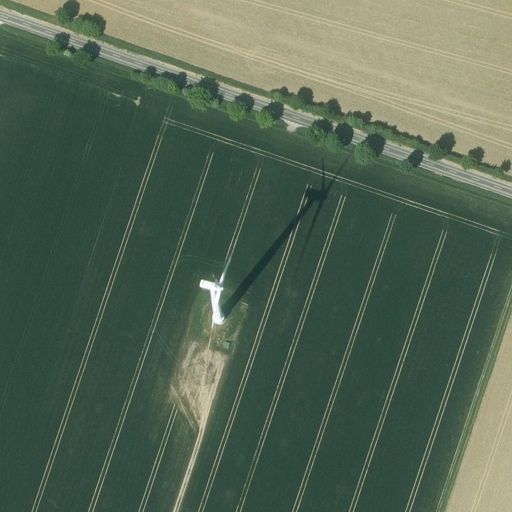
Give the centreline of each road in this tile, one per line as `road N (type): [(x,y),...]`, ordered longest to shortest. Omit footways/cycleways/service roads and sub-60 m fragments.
road 1 (tertiary): [(0,15),(511,192)]
road 2 (track): [(511,296),(440,511)]
road 3 (track): [(174,511),(226,351)]
